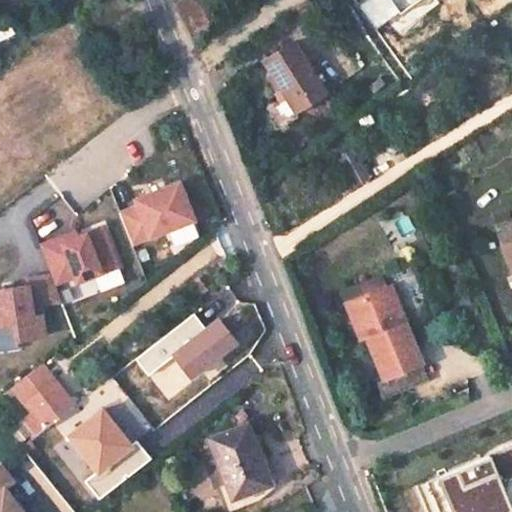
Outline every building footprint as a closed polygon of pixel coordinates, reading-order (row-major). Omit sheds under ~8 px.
[(203,0),(183,0),(175,5),(192,35),(216,21),(203,0)] [(327,0),(302,0),(294,6),(306,24),(332,5),(327,0)] [(417,0),(367,0),(360,5),(377,29),(417,0)] [(0,50),(1,52),(18,45),(8,24),(0,27),(0,50)] [(294,41),(262,60),(293,110),(325,90),(294,41)] [(340,159),(357,184),(369,177),(352,151),(340,159)] [(194,217),(180,180),(136,197),(139,204),(120,211),(132,242),(194,217)] [(42,236),(74,226),(67,203),(35,212),(42,236)] [(118,263),(102,223),(62,239),(60,234),(39,242),(54,281),(74,273),(77,279),(118,263)] [(62,239),(76,233),(74,228),(60,234),(62,239)] [(511,229),(499,235),(504,247),(511,243),(511,229)] [(31,303),(61,298),(54,281),(51,271),(26,275),(27,283),(0,286),(0,321),(13,320),(16,337),(45,332),(42,311),(33,312),(31,303)] [(385,274),(339,293),(343,303),(352,300),(383,378),(422,363),(385,274)] [(352,300),(343,303),(358,340),(367,337),(352,300)] [(17,393),(32,413),(24,419),(36,434),(48,424),(72,405),(54,381),(40,363),(20,379),(1,394),(7,401),(17,393)] [(72,405),(48,424),(73,456),(82,448),(65,426),(74,420),(91,441),(97,437),(72,405)] [(222,469),(208,474),(214,489),(218,487),(226,511),(275,493),(248,422),(210,437),(222,469)] [(511,511),(511,454),(420,494),(427,511),(511,511)] [(12,480),(0,464),(0,511),(22,511),(3,487),(12,480)]
